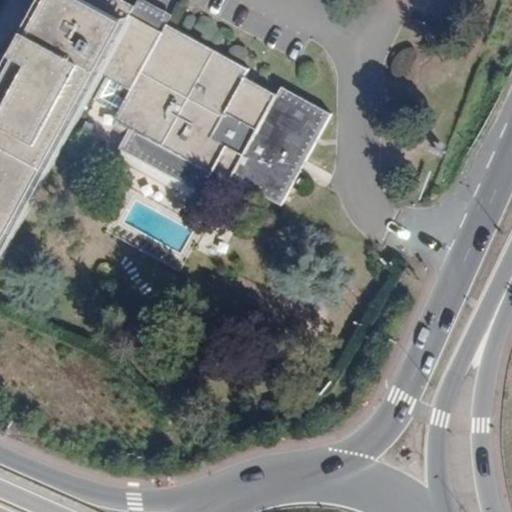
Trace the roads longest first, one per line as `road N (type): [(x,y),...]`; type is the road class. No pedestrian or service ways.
road 1 (primary): [(511,159),(395,413),(367,443),(316,472)]
road 2 (primary): [(446,511),(438,469),(445,402),(511,264)]
road 3 (primary): [(224,493),(110,498),(0,454)]
road 4 (primary): [(493,511),(481,425),(490,358),(511,294)]
